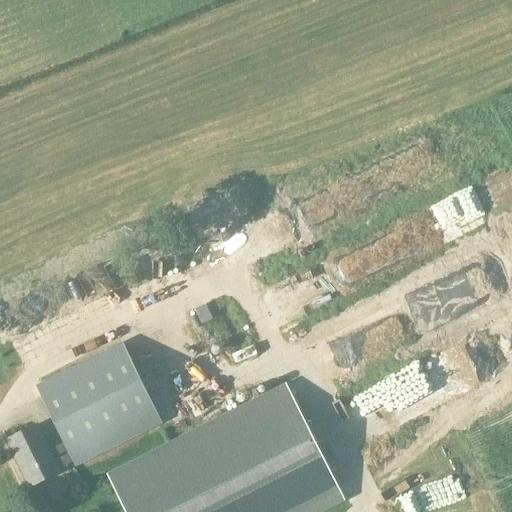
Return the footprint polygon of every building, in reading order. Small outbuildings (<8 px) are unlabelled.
[(386,263),(403,260),(399,238),(382,241),(386,263)] [(187,264),(189,277),(204,274),(202,262),(187,264)] [(417,323),(503,290),(493,263),(406,295),(417,323)] [(212,297),(199,301),(202,314),(216,311),(212,297)] [(318,373),(396,333),(384,309),(306,349),(318,373)] [(122,344),(36,386),(64,443),(49,451),(36,425),(7,439),(30,486),(60,472),(58,468),(73,461),(75,464),(160,422),(122,344)] [(108,477),(124,511),(308,511),(340,497),(287,389),(108,477)] [(383,479),(398,511),(404,511),(451,490),(434,455),(383,479)]
